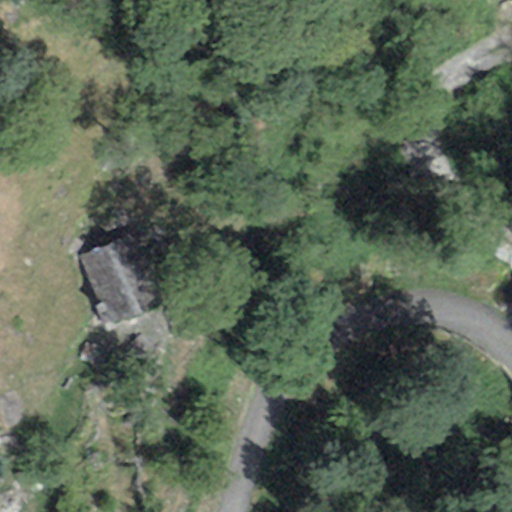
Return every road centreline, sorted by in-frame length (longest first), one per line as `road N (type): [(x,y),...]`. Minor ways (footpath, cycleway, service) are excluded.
road 1 (unclassified): [(511,350),(465,316),(380,303),(315,337),(271,400),(232,511)]
road 2 (track): [(511,255),(460,186),(419,65),(511,29)]
